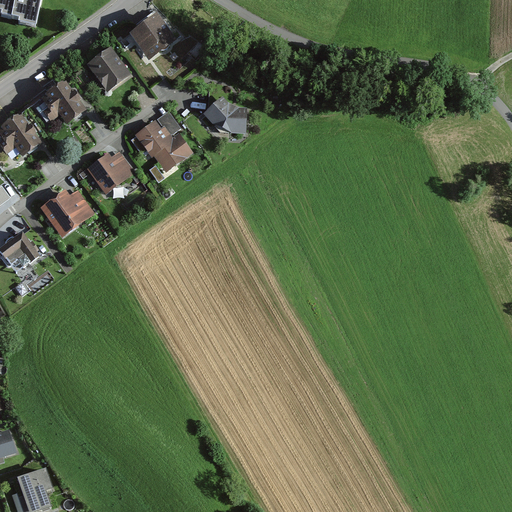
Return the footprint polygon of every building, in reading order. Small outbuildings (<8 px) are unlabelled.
[(0,0),(0,13),(5,15),(5,19),(21,22),(20,25),(37,29),(42,0),(0,0)] [(179,42),(162,17),(134,36),(152,61),(179,42)] [(134,78),(114,51),(92,66),(112,94),(134,78)] [(44,113),(50,122),(61,114),(70,126),(88,114),(66,84),(44,100),(50,109),(44,113)] [(44,100),(21,116),(34,133),(50,122),(44,113),(50,109),(44,100)] [(232,106),(225,100),(209,117),(220,127),(232,134),(248,135),(249,111),(241,110),(232,106)] [(171,115),(141,138),(168,174),(194,154),(179,133),(182,131),(171,115)] [(34,133),(21,116),(0,131),(0,133),(6,142),(1,145),(7,153),(17,147),(23,156),(41,143),(34,133)] [(109,155),(87,171),(106,196),(136,174),(120,153),(112,159),(109,155)] [(157,166),(151,170),(159,183),(165,180),(157,166)] [(66,191),(41,210),(63,240),(96,215),(78,191),(70,197),(66,191)] [(27,236),(4,253),(21,275),(44,258),(27,236)] [(11,434),(0,437),(0,461),(18,456),(11,434)] [(53,490),(47,471),(13,482),(22,511),(54,511),(58,511),(51,491),(53,490)]
